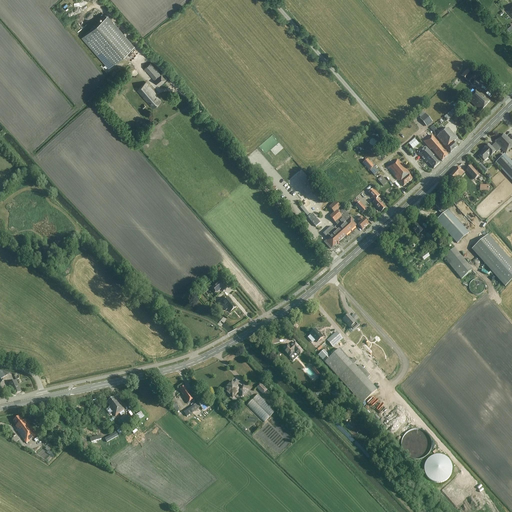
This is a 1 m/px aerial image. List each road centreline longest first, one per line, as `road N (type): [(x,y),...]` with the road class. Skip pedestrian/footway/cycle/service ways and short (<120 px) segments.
road 1 (primary): [(42,398),(186,365),(247,334),(319,285),(431,183)]
road 2 (unknown): [(414,511),(247,334)]
road 3 (unclassified): [(431,183),(271,0)]
road 4 (unknown): [(388,388),(491,511)]
road 5 (unknown): [(332,273),(401,351),(402,372),(388,388)]
road 6 (unknown): [(305,296),(388,388)]
